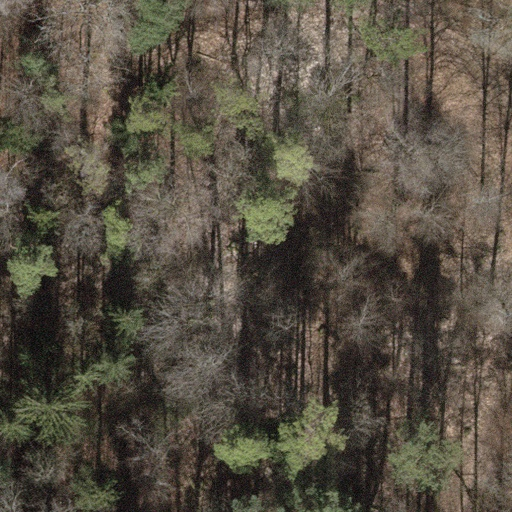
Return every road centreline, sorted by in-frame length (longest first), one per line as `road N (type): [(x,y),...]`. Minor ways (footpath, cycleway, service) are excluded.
road 1 (track): [(0,345),(456,85)]
road 2 (track): [(511,161),(411,25),(307,0)]
road 3 (track): [(249,0),(0,64)]
road 4 (track): [(480,511),(511,391)]
